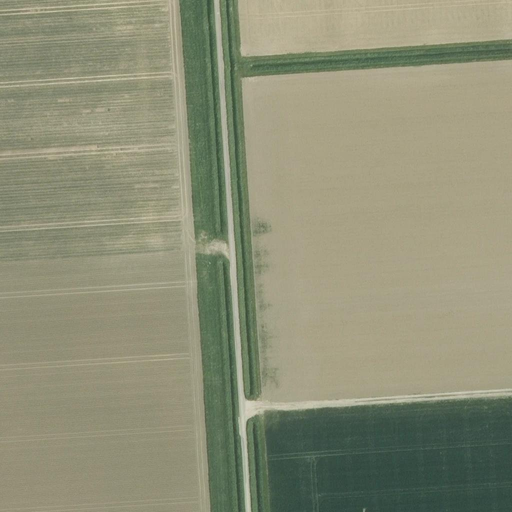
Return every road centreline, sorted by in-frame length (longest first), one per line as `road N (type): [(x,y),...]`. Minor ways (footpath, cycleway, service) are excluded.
road 1 (unclassified): [(247,511),(214,0)]
road 2 (unknown): [(511,395),(241,412)]
